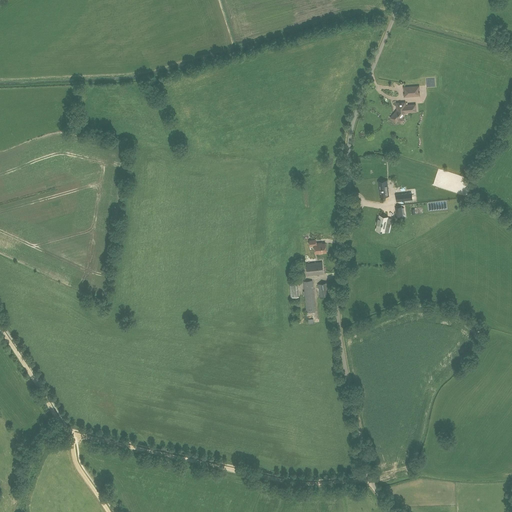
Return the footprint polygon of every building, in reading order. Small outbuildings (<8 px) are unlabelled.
[(419,92),(418,89),(419,89),(419,86),(404,87),(404,90),(405,90),(405,93),(404,93),(404,96),(419,95),(419,92)] [(405,105),(405,103),(398,103),(397,105),(397,108),(399,110),(398,111),(396,112),(396,114),(394,114),(392,117),(393,119),(396,121),(398,121),(399,118),(401,120),(406,113),(406,112),(416,111),(415,105),(405,105)] [(387,181),(379,182),(380,196),(388,195),(387,186),(385,186),(384,182),(387,182),(387,181)] [(411,193),(401,194),(402,201),(411,200),(411,193)] [(402,207),(395,207),(397,217),(403,217),(403,215),(405,214),(404,208),(402,208),(402,207)] [(378,225),(377,230),(381,231),(382,232),(382,231),(384,232),(384,231),(385,231),(386,231),(387,227),(386,226),(387,223),(390,224),(391,219),(388,219),(387,218),(388,217),(380,216),(379,219),(378,218),(377,224),(377,225),(378,225)] [(316,243),(316,240),(309,241),(310,246),(315,246),(315,253),(326,252),(326,243),(320,244),(319,243),(316,243)] [(383,243),(381,257),(394,258),(395,244),(383,243)] [(308,275),(324,274),(322,262),(307,264),(308,275)] [(306,313),(315,312),(312,281),(304,281),(306,313)] [(291,298),(299,297),(298,282),(290,283),(291,298)] [(320,297),(330,295),(328,282),(318,284),(320,297)]
